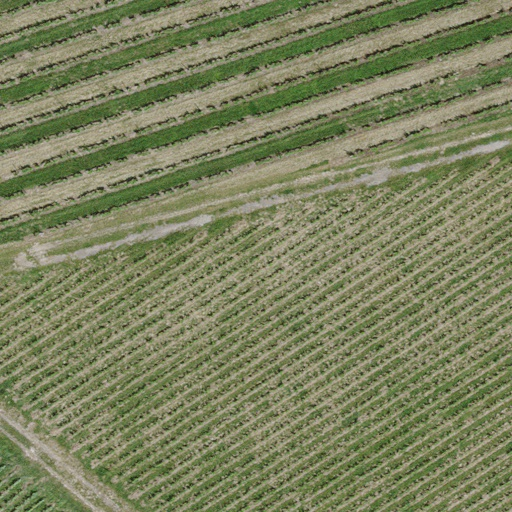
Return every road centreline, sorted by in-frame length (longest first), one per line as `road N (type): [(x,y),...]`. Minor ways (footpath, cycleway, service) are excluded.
road 1 (track): [(511,133),(0,260)]
road 2 (track): [(109,511),(0,421)]
